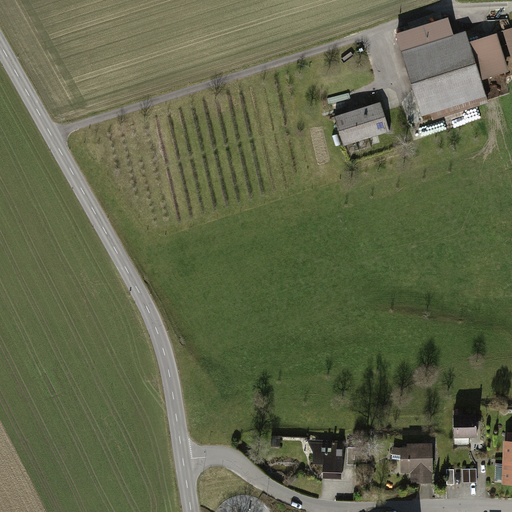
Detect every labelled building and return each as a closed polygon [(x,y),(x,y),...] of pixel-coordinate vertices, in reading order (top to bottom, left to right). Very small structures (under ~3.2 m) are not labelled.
[(449,14),(395,30),(421,114),(431,111),(433,117),(488,100),(466,28),(454,32),(449,14)] [(380,102),(334,117),(343,147),(390,132),(380,102)] [(476,415),(452,416),(453,438),(477,437),(476,415)] [(511,440),(503,440),(501,482),(511,482),(511,440)] [(343,443),(315,442),(315,462),(326,463),(325,477),(342,477),(343,443)] [(431,445),(403,446),(403,473),(412,472),(412,481),(432,480),(431,445)] [(463,469),(463,483),(477,483),(477,469),(463,469)]
